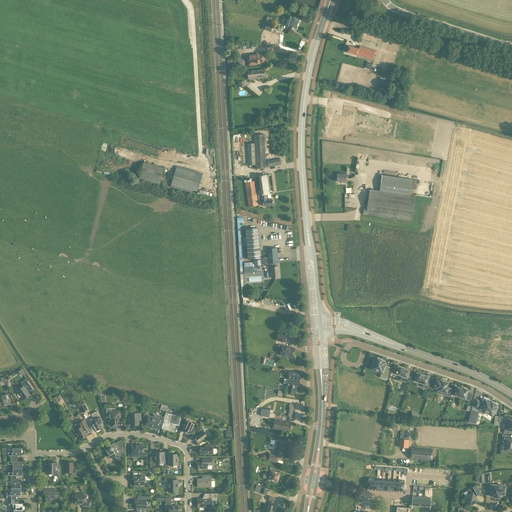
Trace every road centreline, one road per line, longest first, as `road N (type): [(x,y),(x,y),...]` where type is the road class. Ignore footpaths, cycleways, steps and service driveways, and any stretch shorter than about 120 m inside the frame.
road 1 (secondary): [(317,327),(301,127),(330,0)]
road 2 (tertiary): [(317,327),(346,327),(511,394)]
road 3 (residential): [(188,511),(183,445),(140,434),(87,445)]
road 4 (residential): [(511,404),(472,381),(365,347)]
road 5 (tertiary): [(511,48),(384,0)]
